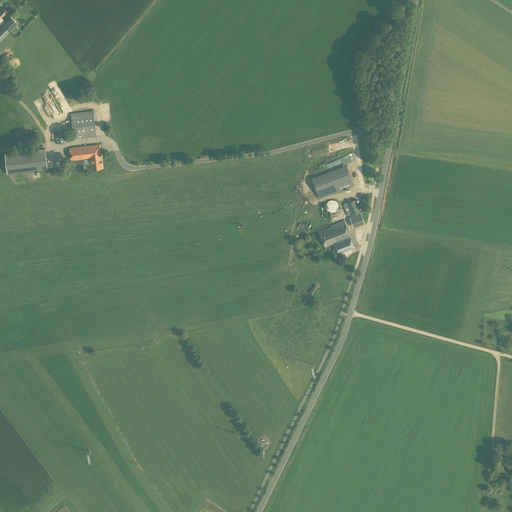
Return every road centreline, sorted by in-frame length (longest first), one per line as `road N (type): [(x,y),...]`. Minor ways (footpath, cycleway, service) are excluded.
road 1 (tertiary): [(260,511),(337,353),(371,244),(394,122)]
road 2 (unclassified): [(146,167),(270,153),(394,122)]
road 3 (track): [(511,353),(350,313)]
road 4 (tertiary): [(394,122),(415,0)]
